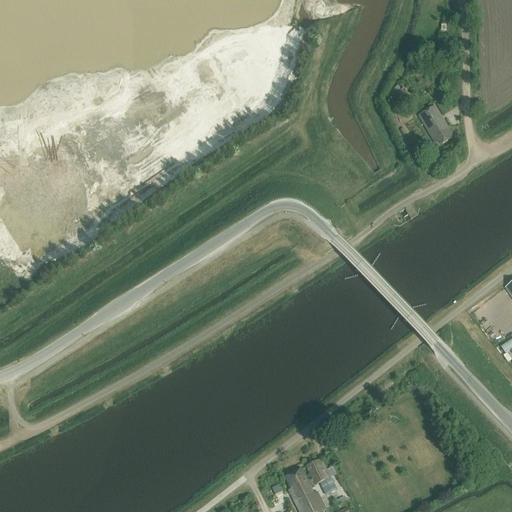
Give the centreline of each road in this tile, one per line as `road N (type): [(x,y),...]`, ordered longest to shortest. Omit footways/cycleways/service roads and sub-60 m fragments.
road 1 (unclassified): [(41,426),(202,336),(468,166),(461,0)]
road 2 (unclassified): [(511,424),(315,217),(285,204),(5,374)]
road 3 (unclassified): [(511,269),(201,511)]
